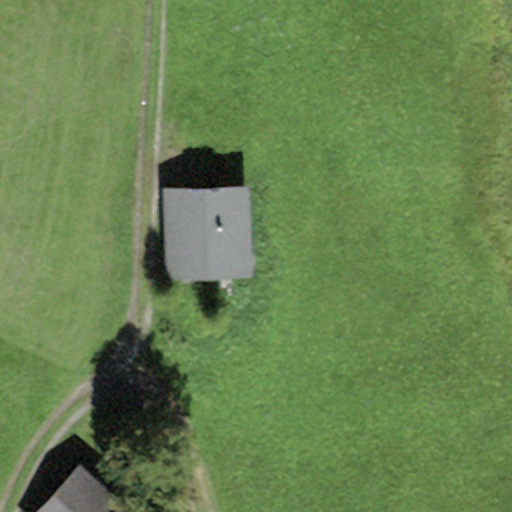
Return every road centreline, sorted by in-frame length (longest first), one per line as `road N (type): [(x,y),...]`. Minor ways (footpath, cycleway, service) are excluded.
road 1 (track): [(114,368),(142,313),(156,0)]
road 2 (track): [(8,511),(44,435),(114,368)]
road 3 (track): [(198,511),(168,428),(114,368)]
